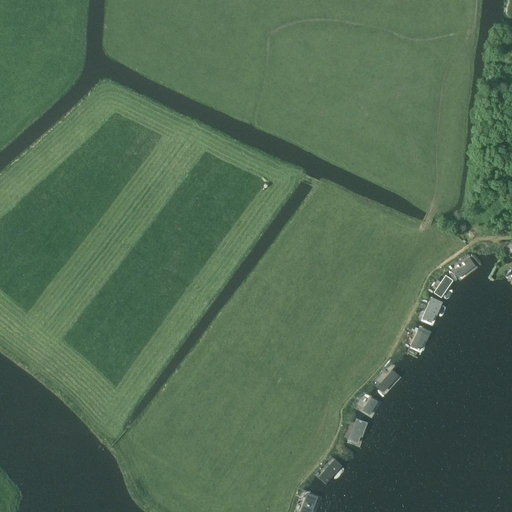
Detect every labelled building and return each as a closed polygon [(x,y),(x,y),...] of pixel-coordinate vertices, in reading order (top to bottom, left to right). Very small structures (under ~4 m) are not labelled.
[(470,255),(454,267),(458,273),(474,260),(470,255)] [(443,275),(432,291),(438,295),(449,279),(443,275)] [(431,297),(423,316),(430,318),(437,300),(431,297)] [(420,326),(411,344),(417,347),(426,329),(420,326)] [(392,367),(380,383),(385,387),(398,372),(392,367)] [(368,396),(358,413),(364,416),(374,399),(368,396)] [(356,416),(350,435),(357,438),(363,419),(356,416)] [(336,453),(325,471),(331,474),(342,457),(336,453)] [(308,491),(300,510),(306,511),(307,511),(314,494),(308,491)]
